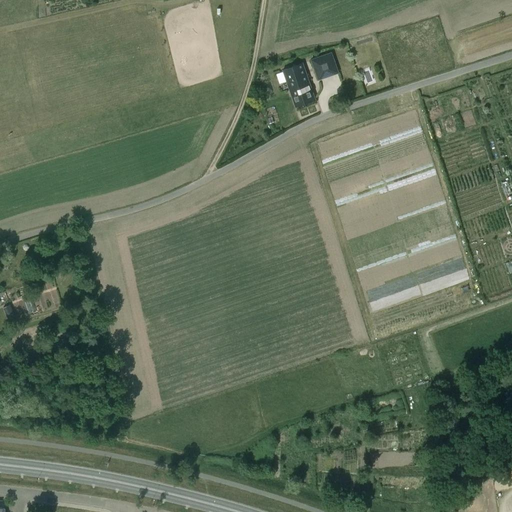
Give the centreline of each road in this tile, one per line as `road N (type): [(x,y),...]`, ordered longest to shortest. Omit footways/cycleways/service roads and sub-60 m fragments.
road 1 (unclassified): [(0,244),(165,199),(319,118),(511,55)]
road 2 (primary): [(236,511),(99,478),(0,464)]
road 3 (track): [(210,177),(253,68),(263,0)]
